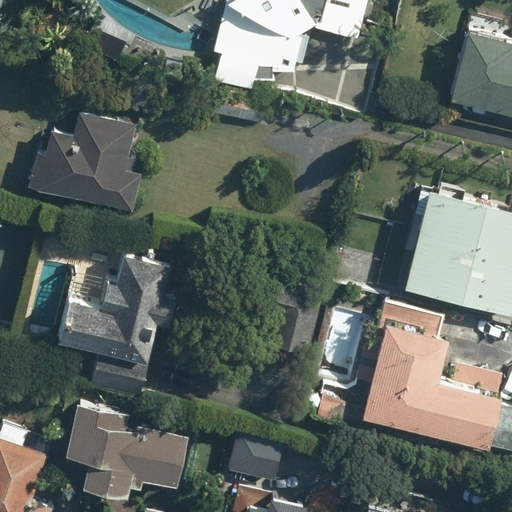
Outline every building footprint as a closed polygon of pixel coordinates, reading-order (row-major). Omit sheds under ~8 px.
[(271,78),(272,68),(294,69),(296,33),(311,19),(298,0),(238,0),(227,8),(215,79),(253,90),(255,77),(271,78)] [(366,0),(327,0),(322,28),(360,35),(366,0)] [(477,112),(479,104),(511,112),(511,41),(466,29),(449,96),(458,98),(456,106),(477,112)] [(333,60),(320,56),(309,95),(365,110),(382,48),(339,36),(333,60)] [(132,127),(74,117),(71,134),(50,131),(46,154),(40,153),(35,188),(132,205),(138,171),(132,169),(134,157),(127,155),(132,127)] [(511,211),(426,192),(404,287),(511,312),(511,211)] [(0,320),(9,322),(33,227),(0,218),(0,320)] [(168,262),(121,254),(117,280),(104,278),(99,307),(67,301),(59,344),(98,351),(148,360),(155,322),(168,325),(174,293),(163,291),(168,262)] [(322,289),(286,282),(274,343),(310,350),(322,289)] [(378,426),(379,421),(490,444),(500,397),(437,384),(446,337),(382,324),(373,366),(363,364),(359,380),(368,381),(364,405),(328,397),(324,415),(378,426)] [(148,360),(98,351),(91,388),(142,397),(148,360)] [(188,436),(137,425),(136,430),(126,428),(130,409),(77,398),(63,461),(89,467),(85,487),(127,496),(130,484),(140,486),(141,478),(178,486),(188,436)] [(511,406),(505,404),(495,446),(511,449),(511,406)] [(24,429),(0,421),(0,511),(49,511),(53,504),(31,497),(46,456),(18,447),(24,429)] [(237,435),(229,468),(274,479),(282,445),(237,435)] [(272,502),(269,511),(297,511),(299,507),(272,502)]
